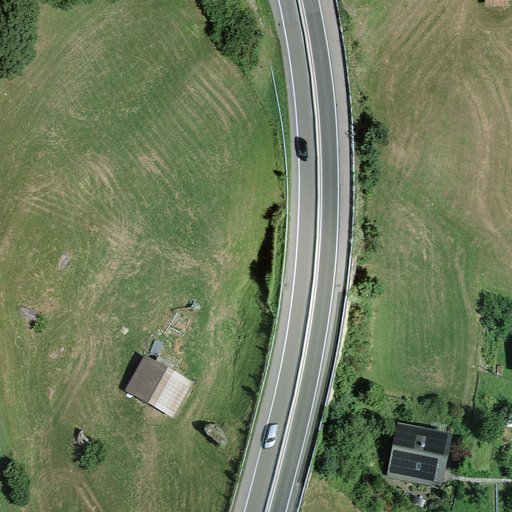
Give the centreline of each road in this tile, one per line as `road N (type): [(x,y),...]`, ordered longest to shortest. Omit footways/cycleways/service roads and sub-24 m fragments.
road 1 (primary): [(287,0),(303,110),(305,236),(286,377),(252,511)]
road 2 (primary): [(276,511),(325,276),(329,166),(310,0)]
